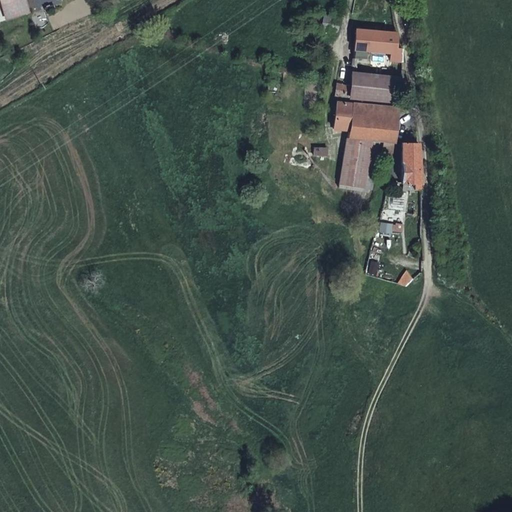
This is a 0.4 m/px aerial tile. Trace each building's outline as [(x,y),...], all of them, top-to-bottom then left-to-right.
[(6,0),(12,20),(33,14),(33,12),(39,10),(36,0),(6,0)] [(43,13),(32,17),(37,28),(47,24),(43,13)] [(323,33),(338,34),(339,19),(324,17),(323,33)] [(357,31),(386,32),(387,21),(357,19),(357,31)] [(397,47),(398,33),(386,32),(357,31),(355,51),(390,53),(390,59),(402,60),(403,48),(397,47)] [(354,67),(353,77),(383,78),(384,69),(354,67)] [(407,80),(405,70),(394,74),(393,79),(400,79),(407,80)] [(353,77),(352,88),(352,101),(399,103),(400,79),(393,79),(383,78),(353,77)] [(352,88),(337,86),(336,100),(352,101),(352,88)] [(367,142),(383,143),(397,144),(399,110),(335,105),(333,131),(334,132),(349,133),(349,141),(367,142)] [(349,141),(347,141),(347,155),(345,197),(365,198),(367,142),(349,141)] [(421,187),(422,145),(405,144),(404,186),(421,187)] [(312,146),(312,155),(326,156),(326,146),(312,146)] [(384,207),(403,207),(403,195),(384,195),(384,207)] [(379,232),(390,232),(390,223),(379,223),(379,232)] [(374,275),(378,263),(369,260),(365,272),(374,275)] [(402,270),(397,283),(406,287),(412,275),(402,270)]
